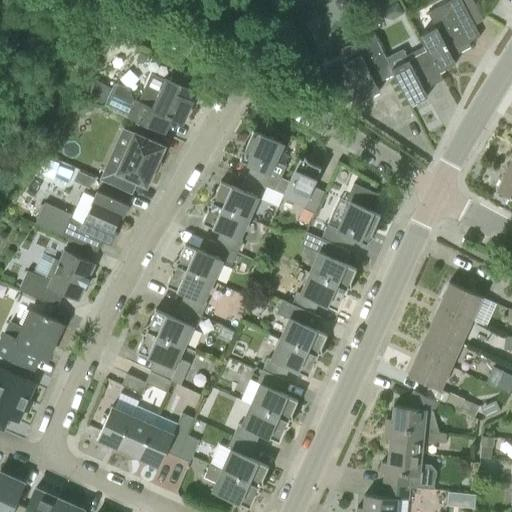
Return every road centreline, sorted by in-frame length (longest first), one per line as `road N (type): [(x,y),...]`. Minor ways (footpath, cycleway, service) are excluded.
road 1 (residential): [(42,461),(72,378),(245,80)]
road 2 (residential): [(295,511),(439,194)]
road 3 (residential): [(439,194),(245,80)]
road 4 (residential): [(245,80),(105,0)]
road 5 (residential): [(439,194),(511,61)]
road 6 (residential): [(161,511),(42,461)]
